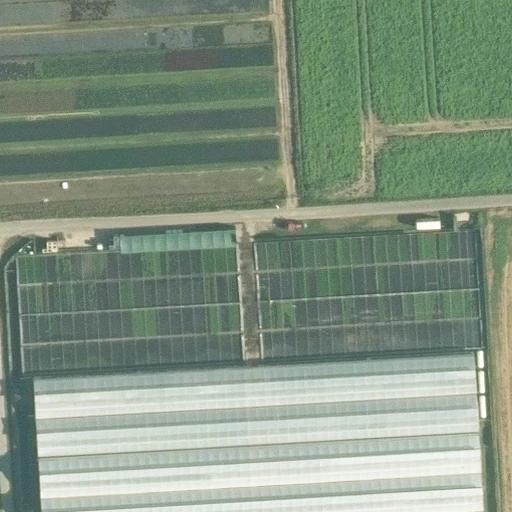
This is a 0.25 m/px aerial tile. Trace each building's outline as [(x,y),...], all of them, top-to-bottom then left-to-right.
[(233,244),(232,226),(196,228),(197,246),(233,244)] [(120,251),(158,249),(157,230),(119,232),(120,251)] [(265,359),(475,346),(488,345),(481,230),(259,243),(265,359)] [(34,372),(249,359),(243,244),(233,244),(197,246),(158,249),(120,251),(18,257),(25,372),(34,372)] [(39,458),(480,432),(475,346),(265,359),(249,359),(34,372),(39,458)]
